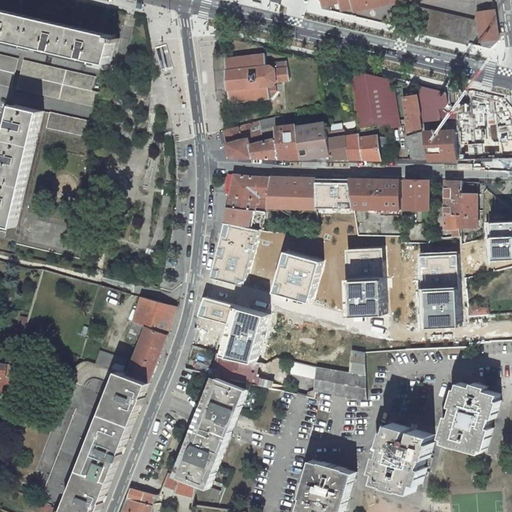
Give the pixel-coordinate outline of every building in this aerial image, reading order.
[(320,0),(323,8),(331,10),(330,4),(340,2),(342,10),(353,8),(354,11),(405,0),(320,0)] [(110,63),(117,36),(0,8),(0,37),(103,62),(107,63),(110,63)] [(422,8),(419,22),(440,27),(443,13),(422,8)] [(491,48),(500,40),(499,37),(496,10),(478,13),(482,46),(491,48)] [(443,13),(440,27),(438,36),(468,43),(474,20),(443,13)] [(419,22),(417,31),(438,36),(440,27),(419,22)] [(0,37),(0,39),(102,64),(103,62),(0,37)] [(19,59),(0,54),(0,83),(12,87),(19,59)] [(229,89),(230,89),(231,101),(271,98),(270,86),(274,85),(278,81),(291,80),(289,62),(276,63),(276,69),(272,65),(268,66),(266,54),(227,59),(228,71),(227,71),(229,89)] [(91,91),(94,77),(25,60),(18,88),(95,106),(98,92),(91,91)] [(394,80),(351,70),(359,128),(400,122),(394,80)] [(458,119),(457,106),(448,107),(446,93),(418,86),(419,96),(422,116),(423,121),(449,120),(458,119)] [(422,116),(419,96),(405,98),(408,118),(410,118),(412,129),(424,128),(423,121),(422,116)] [(0,222),(17,227),(44,111),(17,104),(16,108),(0,177),(0,222)] [(0,166),(0,177),(16,108),(14,107),(0,166)] [(48,127),(90,137),(93,122),(51,112),(48,127)] [(278,127),(285,126),(283,115),(276,117),(278,127)] [(235,158),(280,158),(277,127),(278,127),(276,117),(225,129),(231,155),(235,158)] [(327,121),(298,125),(303,158),(312,159),(312,156),(321,155),(321,152),(332,150),(329,131),(327,121)] [(277,127),(280,158),(303,158),(298,125),(298,124),(285,126),(278,127),(277,127)] [(346,135),(345,128),(329,131),(332,150),(332,156),(333,159),(364,159),(360,133),(346,135)] [(360,133),(364,159),(382,159),(380,148),(378,135),(370,137),(369,132),(369,129),(359,128),(360,133)] [(407,136),(411,152),(414,154),(415,160),(429,160),(425,132),(425,131),(425,130),(407,136)] [(458,144),(457,130),(443,130),(443,132),(425,132),(429,160),(459,159),(458,144)] [(387,137),(378,135),(380,148),(383,148),(388,144),(387,137)] [(312,156),(312,159),(332,156),(332,150),(321,152),(321,155),(312,156)] [(259,196),(270,197),(272,177),(235,174),(232,193),(230,206),(266,211),(268,212),(268,210),(269,200),(259,199),(259,196)] [(315,177),(272,177),(270,197),(269,200),(268,210),(316,212),(315,177)] [(348,178),(351,210),(400,211),(400,179),(348,178)] [(400,211),(430,210),(430,179),(400,179),(400,211)] [(463,182),(447,181),(446,228),(455,229),(455,237),(463,237),(463,227),(463,185),(463,182)] [(463,185),(463,227),(479,227),(479,194),(474,194),(474,185),(463,185)] [(266,211),(230,206),(226,223),(258,230),(263,231),(266,211)] [(511,222),(487,224),(490,261),(511,259),(511,222)] [(210,273),(243,283),(258,230),(226,223),(210,273)] [(318,246),(318,238),(308,238),(308,246),(318,246)] [(345,317),(388,316),(386,249),(343,250),(345,317)] [(271,294),(312,304),(322,262),(282,252),(271,294)] [(417,253),(420,329),(459,328),(456,252),(417,253)] [(37,287),(43,268),(39,269),(33,287),(37,287)] [(200,311),(230,321),(237,298),(206,292),(200,311)] [(151,383),(170,334),(178,306),(143,296),(131,337),(143,342),(130,374),(151,383)] [(230,321),(224,345),(257,354),(271,309),(237,298),(230,321)] [(468,303),(469,310),(481,310),(480,302),(468,303)] [(26,326),(28,318),(21,316),(19,324),(26,326)] [(17,338),(13,351),(18,352),(22,339),(17,338)] [(121,371),(124,372),(128,360),(101,351),(97,363),(121,371)] [(252,376),(255,361),(223,354),(222,359),(219,359),(216,360),(215,364),(217,367),(220,367),(219,372),(214,371),(213,375),(218,375),(250,383),(252,376)] [(283,359),(278,358),(267,363),(269,372),(282,370),(284,359),(283,359)] [(11,377),(15,365),(8,364),(0,362),(0,375),(4,376),(7,376),(11,377)] [(368,376),(317,367),(315,389),(315,391),(317,391),(368,400),(368,376)] [(66,511),(68,511),(124,372),(121,371),(115,385),(66,511)] [(130,374),(124,372),(68,511),(100,511),(102,509),(151,383),(130,374)] [(7,376),(4,376),(0,389),(0,393),(6,394),(11,377),(7,376)] [(272,388),(274,381),(252,376),(250,383),(272,388)] [(235,428),(250,389),(220,377),(205,415),(200,429),(231,437),(235,428)] [(63,510),(66,511),(115,385),(101,380),(97,378),(92,379),(90,380),(86,384),(40,501),(47,503),(62,509),(63,510)] [(446,442),(484,452),(485,448),(489,449),(495,427),(492,426),(495,417),(498,418),(503,400),(500,399),(502,393),(489,389),(490,386),(476,382),(475,386),(462,382),(460,388),(458,387),(453,405),(456,406),(453,415),(450,415),(444,437),(447,438),(446,442)] [(315,389),(309,392),(307,396),(316,398),(317,391),(315,391),(315,389)] [(436,434),(394,422),(392,429),(390,429),(385,444),(389,445),(386,455),(383,454),(378,470),(383,471),(380,480),(391,484),(391,485),(406,489),(406,488),(417,491),(420,481),(424,483),(426,475),(428,476),(430,471),(428,471),(429,467),(431,467),(434,457),(432,457),(436,442),(434,441),(436,434)] [(212,488),(231,437),(200,429),(181,476),(182,477),(211,488),(212,488)] [(300,511),(344,511),(345,509),(347,509),(357,472),(348,469),(348,468),(324,461),(323,462),(314,459),(303,497),(305,497),(300,511)] [(182,477),(181,476),(169,472),(164,485),(176,490),(180,478),(181,478),(182,477)] [(181,478),(180,478),(176,490),(176,492),(195,497),(196,482),(181,478)] [(122,511),(151,511),(156,493),(137,488),(136,489),(133,488),(130,498),(129,497),(122,511)] [(217,501),(220,491),(212,488),(211,488),(208,497),(217,501)] [(39,511),(60,511),(62,509),(47,503),(37,499),(32,509),(39,511)]
